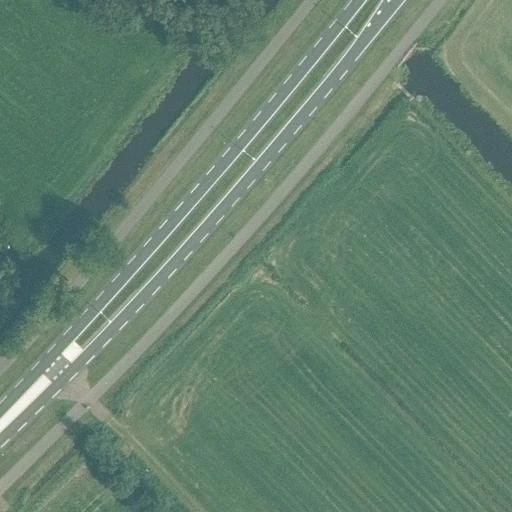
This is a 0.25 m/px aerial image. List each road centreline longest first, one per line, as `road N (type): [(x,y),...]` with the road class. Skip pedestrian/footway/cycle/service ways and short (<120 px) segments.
road 1 (secondary): [(0,441),(186,252),(397,0)]
road 2 (secondary): [(359,0),(172,225),(0,411)]
road 3 (track): [(197,511),(48,361)]
